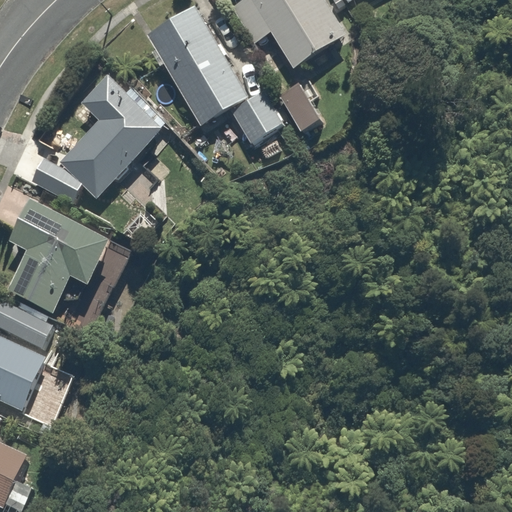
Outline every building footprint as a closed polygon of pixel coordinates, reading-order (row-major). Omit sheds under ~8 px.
[(343,38),(322,0),(246,0),(232,8),(252,43),(271,32),(291,67),(343,38)] [(199,10),(149,37),(199,129),(248,103),(199,10)] [(97,199),(165,132),(114,80),(82,112),(99,129),(63,165),(84,185),(97,199)] [(286,126),(269,97),(235,116),(252,146),(286,126)] [(72,204),(84,185),(48,162),(36,181),(72,204)] [(114,244),(32,210),(14,253),(28,259),(12,296),(60,316),(74,284),(93,292),(114,244)] [(0,332),(5,334),(42,350),(53,326),(0,303),(0,332)] [(0,332),(0,406),(19,414),(42,361),(1,344),(5,334),(0,332)] [(0,435),(8,418),(0,414),(0,509),(2,510),(27,454),(0,442),(0,435)]
